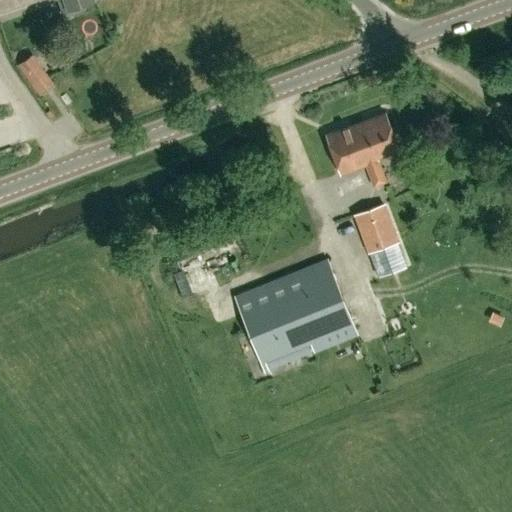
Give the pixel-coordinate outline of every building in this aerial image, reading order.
[(0,0),(0,11),(33,0),(61,0),(66,15),(84,9),(82,4),(93,0),(0,0)] [(40,96),(55,85),(33,55),(18,65),(40,96)] [(387,181),(380,160),(401,152),(386,113),(327,135),(341,173),(367,164),(375,185),(387,181)] [(152,295),(306,250),(292,205),(139,249),(152,295)] [(379,275),(407,264),(384,205),(356,216),(379,275)] [(283,272),(300,263),(293,251),(277,260),(283,272)] [(265,370),(359,332),(329,259),(236,297),(265,370)]
